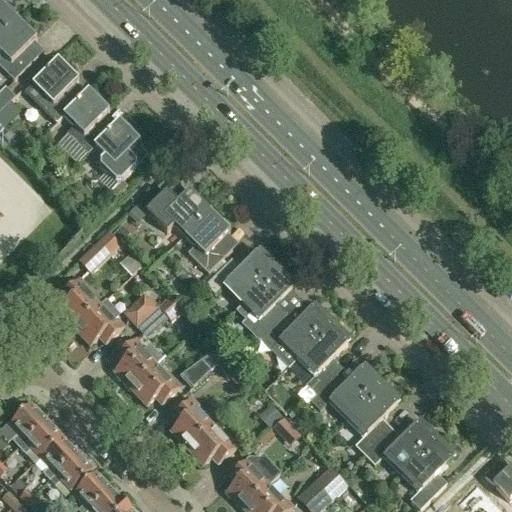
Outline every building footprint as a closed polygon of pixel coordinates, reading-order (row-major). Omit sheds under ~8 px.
[(0,37),(16,22),(0,5),(0,37)] [(0,37),(0,56),(1,58),(0,59),(0,70),(14,84),(37,62),(27,52),(36,42),(16,22),(0,37)] [(57,127),(64,120),(63,120),(81,102),(80,102),(71,92),(79,84),(58,63),(32,89),(33,89),(26,96),(37,106),(57,127)] [(0,95),(0,115),(16,100),(6,90),(0,95)] [(63,120),(64,120),(74,130),(67,137),(88,157),(95,151),(94,150),(110,134),(100,124),(109,115),(88,94),(80,102),(81,102),(63,120)] [(94,150),(95,151),(105,161),(98,167),(118,188),(134,171),(124,161),(140,145),(119,124),(110,134),(94,150)] [(40,183),(50,192),(58,183),(48,174),(40,183)] [(174,229),(185,240),(210,215),(189,194),(177,207),(166,196),(147,216),(167,236),(174,229)] [(131,215),(137,221),(143,215),(137,209),(131,215)] [(185,240),(195,250),(188,257),(209,278),(227,260),(216,249),(230,235),(210,215),(185,240)] [(78,264),(88,275),(91,278),(121,249),(108,236),(78,264)] [(205,289),(209,293),(215,299),(223,291),(241,309),(275,275),(257,257),(239,274),(230,265),(205,289)] [(241,309),(259,326),(250,334),(261,345),(285,320),(276,311),(293,293),(275,275),(241,309)] [(57,314),(75,333),(100,309),(76,284),(60,300),(66,306),(57,314)] [(124,318),(136,330),(159,309),(158,309),(147,297),(145,300),(124,318)] [(178,298),(175,303),(181,310),(187,304),(182,299),(178,298)] [(184,315),(170,299),(158,309),(159,309),(136,330),(146,342),(168,322),(171,326),(184,315)] [(123,334),(114,324),(120,318),(106,303),(100,309),(75,333),(91,351),(100,343),(106,350),(123,334)] [(278,346),(296,364),(330,330),(312,312),(295,329),(285,320),(261,345),(270,354),(278,346)] [(296,364),(314,382),(306,390),(315,399),(316,399),(335,380),(340,375),(330,365),(348,348),(330,330),(296,364)] [(114,375),(131,393),(156,369),(164,362),(149,347),(142,354),(133,345),(117,360),(122,366),(114,375)] [(234,350),(229,355),(234,360),(239,355),(234,350)] [(193,390),(202,381),(216,368),(207,359),(181,378),(193,390)] [(226,362),(219,368),(234,386),(242,380),(226,362)] [(179,394),(156,369),(131,393),(148,411),(156,403),(163,410),(179,394)] [(328,407),(346,424),(380,390),(363,372),(345,390),(335,380),(316,399),(315,399),(310,405),(320,415),(328,407)] [(205,399),(220,382),(214,377),(198,393),(205,399)] [(346,424),(363,442),(355,450),(365,460),(390,436),(379,425),(397,407),(380,390),(346,424)] [(171,435),(188,453),(212,430),(200,417),(189,405),(176,417),(173,420),(179,427),(171,435)] [(294,406),(285,415),(292,422),(301,413),(294,406)] [(270,432),(282,420),(271,407),(258,419),(270,432)] [(9,428),(19,439),(14,445),(19,450),(47,425),(31,408),(21,417),(9,428)] [(290,425),(299,434),(308,424),(300,415),(290,425)] [(284,421),(273,432),(282,441),(293,431),(284,421)] [(62,441),(47,425),(19,450),(25,457),(34,467),(40,461),(62,441)] [(383,461),(401,479),(435,445),(417,427),(399,445),(390,436),(365,460),(374,469),(383,461)] [(229,447),(212,430),(188,453),(204,471),(213,464),(219,470),(238,452),(231,445),(229,447)] [(77,457),(62,441),(40,461),(49,471),(42,477),(49,484),(55,477),(77,457)] [(422,511),(444,490),(434,480),(452,462),(435,445),(401,479),(418,497),(410,505),(416,511),(422,511)] [(71,495),(93,474),(77,457),(55,477),(49,484),(55,489),(61,483),(71,495)] [(227,495),(242,511),(244,511),(268,490),(252,473),(254,471),(248,463),(229,481),(235,487),(227,495)] [(305,511),(339,480),(329,470),(296,501),(305,511)] [(343,483),(352,491),(360,482),(350,474),(343,483)] [(73,497),(84,508),(79,511),(91,511),(111,493),(95,476),(73,497)] [(339,480),(305,511),(306,511),(323,511),(347,490),(339,480)] [(10,490),(16,496),(25,489),(19,482),(10,490)] [(501,511),(477,487),(458,506),(464,511),(501,511)] [(293,511),(287,506),(285,507),(268,490),(244,511),(293,511)] [(19,501),(25,507),(33,499),(27,493),(19,501)] [(124,511),(126,510),(111,493),(91,511),(124,511)] [(9,495),(8,495),(1,502),(11,511),(18,504),(9,495)] [(31,511),(39,505),(33,499),(25,507),(30,511),(31,511)] [(32,511),(50,511),(45,507),(46,507),(42,503),(32,511)]
